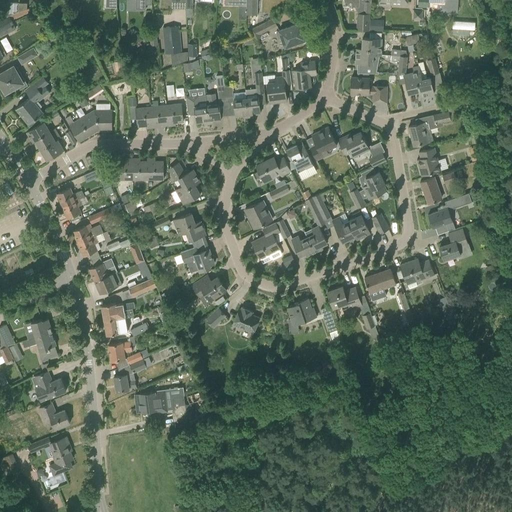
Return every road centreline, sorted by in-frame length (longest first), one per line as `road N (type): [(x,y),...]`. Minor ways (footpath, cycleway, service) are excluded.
road 1 (residential): [(232,170),(225,221),(250,279),(280,286),(401,243),(408,227),(388,127),(323,99)]
road 2 (track): [(511,228),(498,114),(505,0)]
road 3 (tertiary): [(99,495),(93,392),(72,276)]
road 4 (residential): [(26,182),(88,146),(196,146)]
